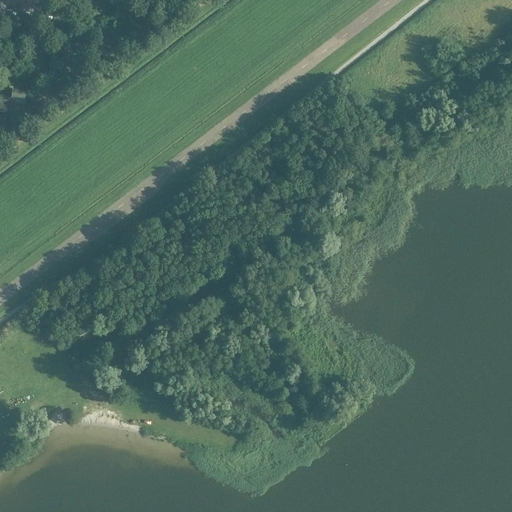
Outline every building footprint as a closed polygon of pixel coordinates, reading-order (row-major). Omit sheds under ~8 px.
[(65,57),(64,63),(74,64),(73,67),(77,67),(79,51),(66,50),(65,57)] [(47,58),(45,74),(49,74),(50,68),(60,70),(59,73),(63,74),(64,63),(65,57),(51,55),(51,58),(47,58)] [(12,97),(10,106),(23,108),(26,92),(13,90),(12,97)] [(0,112),(9,114),(10,106),(12,97),(0,95),(0,112)] [(31,341),(38,336),(32,329),(17,340),(36,364),(44,358),(31,341)]
